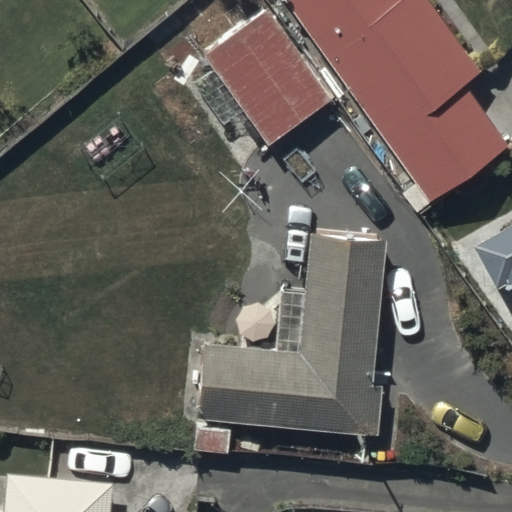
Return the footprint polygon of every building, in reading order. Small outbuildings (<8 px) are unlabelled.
[(279,0),(410,186),(401,192),(415,212),(505,147),(460,85),(476,74),(422,0),(279,0)] [(262,6),(198,55),(209,70),(189,84),(219,127),(239,113),(263,148),(329,101),(262,6)] [(511,224),(469,248),(493,291),(500,287),(511,309),(511,224)] [(235,345),(196,343),(192,423),(372,437),(382,238),(301,234),(298,292),(273,291),(272,321),(236,319),(235,345)] [(107,511),(108,482),(3,474),(0,505),(0,511),(107,511)]
